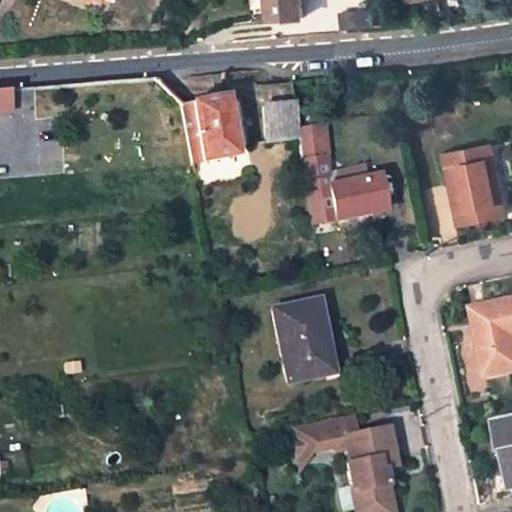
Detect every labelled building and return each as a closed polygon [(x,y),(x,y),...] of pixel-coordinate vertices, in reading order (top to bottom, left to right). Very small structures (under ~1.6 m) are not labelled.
[(267,0),(270,21),(303,18),(301,0),(267,0)] [(344,31),(375,27),(372,9),(342,13),(344,31)] [(231,155),(221,99),(179,107),(190,164),(231,155)] [(292,105),(261,108),(264,142),(295,138),(292,105)] [(375,178),(327,188),(321,159),(324,159),(320,137),(296,140),(298,162),(311,226),(382,211),(375,178)] [(498,189),(488,146),(445,155),(460,226),(504,216),(501,202),(491,205),(488,192),(498,189)] [(501,202),(498,189),(488,192),(491,205),(501,202)] [(511,301),(486,307),(490,329),(474,333),(483,375),(511,369),(511,301)] [(316,302),(270,311),(285,384),(325,376),(320,354),(325,352),(316,302)] [(490,329),(486,307),(470,310),(474,333),(490,329)] [(330,375),(325,352),(320,354),(325,376),(330,375)] [(77,374),(76,363),(63,365),(64,375),(77,374)] [(51,406),(63,404),(60,389),(49,391),(51,406)] [(338,418),(342,438),(354,435),(350,416),(338,418)] [(290,428),(294,448),(303,446),(306,441),(326,436),(332,440),(342,438),(338,418),(290,428)] [(511,419),(493,424),(498,455),(504,454),(511,488),(511,419)] [(354,435),(342,438),(347,465),(344,465),(349,489),(355,488),(359,511),(390,511),(382,471),(394,469),(386,429),(354,435)] [(349,489),(353,511),(359,511),(355,488),(349,489)]
